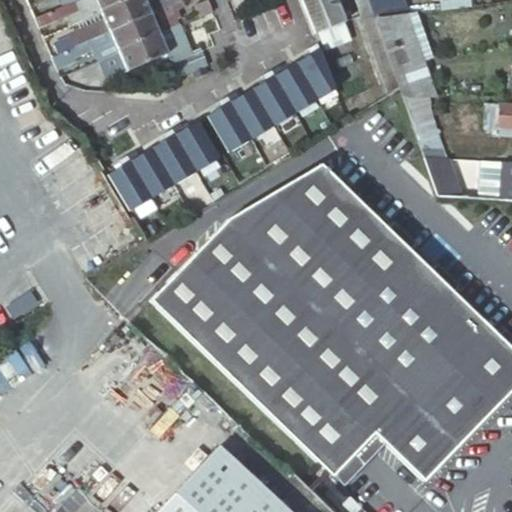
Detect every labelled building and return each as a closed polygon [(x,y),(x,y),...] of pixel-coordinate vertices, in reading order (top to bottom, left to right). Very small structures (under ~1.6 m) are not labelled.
[(74,11),(79,22),(100,14),(93,0),(75,0),(63,6),(32,19),(36,27),(74,11)] [(93,0),(100,14),(119,6),(119,5),(117,0),(93,0)] [(141,0),(132,0),(119,5),(128,25),(148,16),(141,0)] [(141,0),(148,16),(176,4),(174,0),(141,0)] [(198,17),(211,11),(206,0),(204,0),(192,5),(198,17)] [(297,0),(312,36),(343,24),(333,0),(297,0)] [(365,0),(372,18),(404,14),(407,14),(402,0),(365,0)] [(100,14),(108,33),(128,25),(119,5),(119,6),(100,14)] [(57,56),(69,51),(108,33),(100,14),(79,22),(81,28),(68,34),(70,37),(52,45),(57,56)] [(397,89),(400,97),(436,99),(404,14),(372,18),(397,89)] [(136,44),(157,35),(148,16),(128,25),(136,44)] [(72,59),(76,70),(97,61),(116,52),(136,44),(128,25),(108,33),(69,51),(72,59)] [(172,34),(176,32),(174,27),(157,35),(136,44),(144,62),(160,56),(165,54),(161,45),(174,39),(172,34)] [(171,67),(187,59),(176,32),(172,34),(174,39),(161,45),(165,54),(171,67)] [(295,62),(316,99),(333,89),(315,43),(305,48),(309,54),(295,62)] [(165,68),(160,56),(144,62),(136,44),(116,52),(124,71),(130,68),(136,80),(165,68)] [(51,59),(57,74),(63,71),(61,64),(72,59),(69,51),(57,56),(51,59)] [(116,52),(97,61),(106,79),(124,71),(116,52)] [(176,78),(200,65),(196,55),(187,59),(171,67),(176,78)] [(57,74),(59,77),(76,70),(72,59),(61,64),(63,71),(57,74)] [(269,70),(294,112),(316,99),(295,62),(281,71),(277,65),(269,70)] [(250,89),(272,125),(294,112),(269,70),(261,75),(264,81),(250,89)] [(225,96),(250,138),(272,125),(250,89),(237,97),(233,91),(225,96)] [(206,115),(227,152),(250,138),(225,96),(216,101),(220,107),(206,115)] [(511,106),(474,104),(472,126),(511,129),(511,106)] [(425,111),(412,116),(425,154),(438,150),(425,111)] [(169,129),(195,171),(218,158),(196,121),(181,130),(177,124),(169,129)] [(196,203),(287,151),(278,128),(186,180),(196,203)] [(164,140),(151,147),(173,184),(195,171),(169,129),(161,134),(164,140)] [(173,184),(151,147),(137,156),(133,150),(126,155),(151,197),(173,184)] [(151,197),(126,155),(118,160),(121,165),(106,174),(128,211),(151,197)] [(457,160),(442,159),(442,170),(456,171),(457,160)] [(425,483),(511,391),(511,349),(320,166),(229,221),(150,303),(333,479),(375,435),(425,483)] [(156,511),(289,511),(218,446),(156,511)]
